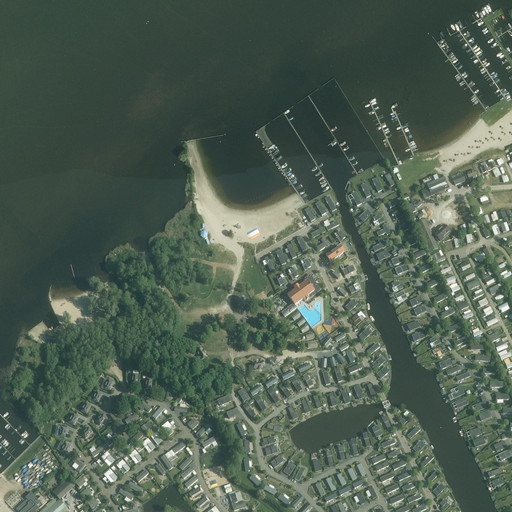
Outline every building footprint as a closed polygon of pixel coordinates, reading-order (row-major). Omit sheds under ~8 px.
[(474,170),(466,173),(469,179),(471,178),(472,179),(476,177),(476,176),(474,170)] [(456,172),(450,174),(453,182),(464,178),(462,172),(456,174),(456,172)] [(395,185),(390,175),(386,177),(391,187),(395,185)] [(426,190),(421,192),(425,199),(438,193),(439,195),(442,194),(441,192),(449,189),(443,177),(438,179),(437,175),(422,181),(426,190)] [(382,191),(376,179),(372,181),(374,184),(373,185),(374,187),(375,187),(378,193),(382,191)] [(371,196),(365,184),(360,186),(362,190),(363,192),(366,198),(371,196)] [(361,204),(355,193),(351,195),(353,198),(352,198),(353,201),(354,201),(357,207),(361,204)] [(336,210),(329,197),(325,200),(326,202),(326,203),(327,205),(328,204),(332,212),(336,210)] [(412,200),(415,205),(421,202),(418,197),(412,200)] [(402,202),(400,198),(388,204),(390,209),(395,206),(402,202)] [(326,214),(320,203),(316,205),(317,208),(318,210),(322,216),(326,214)] [(416,216),(425,211),(422,207),(414,211),(416,216)] [(315,220),(309,209),(305,211),(306,214),(307,216),(308,216),(311,222),(315,220)] [(404,209),(393,213),(396,219),(407,215),(404,209)] [(492,218),(497,216),(495,209),(489,211),(492,218)] [(367,210),(358,218),(363,223),(372,215),(367,210)] [(375,222),(373,223),(375,227),(384,222),(383,218),(380,220),(378,216),(373,219),(374,220),(374,221),(375,221),(375,222)] [(428,254),(430,253),(438,249),(425,220),(417,223),(414,224),(428,254)] [(327,221),(323,223),(328,232),(339,226),(337,222),(330,225),(327,221)] [(492,233),(498,231),(495,222),(490,224),(492,233)] [(412,227),(410,223),(399,229),(401,233),(412,227)] [(384,230),(376,233),(378,237),(386,234),(387,236),(391,234),(386,225),(382,226),(384,230)] [(444,226),(440,230),(434,235),(435,236),(440,242),(450,232),(444,226)] [(314,238),(325,233),(323,229),(317,232),(316,231),(314,233),(312,234),(314,238)] [(337,233),(334,235),(340,243),(342,241),(341,239),(344,237),(340,231),(339,232),(338,232),(338,233),(337,233)] [(307,250),(301,238),(297,240),(298,242),(298,243),(299,245),(303,252),(307,250)] [(318,248),(320,252),(326,248),(330,246),(324,238),(321,241),(324,244),(318,248)] [(418,238),(406,243),(408,247),(419,242),(418,238)] [(386,248),(382,239),(378,241),(380,245),(378,246),(376,247),(373,249),(375,253),(386,248)] [(297,258),(291,246),(287,247),(289,251),(288,251),(289,253),(290,253),(293,259),(297,258)] [(326,256),(323,258),(326,264),(330,262),(344,252),(340,247),(326,256)] [(494,257),(489,248),(483,251),(488,260),(494,257)] [(426,255),(424,250),(413,256),(415,260),(426,255)] [(286,264),(280,251),(276,253),(277,256),(278,259),(278,258),(282,266),(286,264)] [(389,257),(386,251),(377,255),(380,262),(389,257)] [(403,262),(401,256),(391,260),(392,263),(392,264),(393,264),(394,266),(403,262)] [(275,270),(269,258),(265,260),(266,263),(267,265),(270,271),(271,271),(275,270)] [(310,264),(308,259),(301,262),(304,271),(308,270),(306,265),(310,264)] [(431,264),(419,269),(421,274),(433,268),(431,264)] [(342,271),(345,277),(354,272),(353,270),(354,269),(353,268),(353,269),(352,266),(342,271)] [(397,274),(398,276),(407,272),(405,266),(395,270),(396,272),(396,273),(396,274),(397,274)] [(294,268),(288,271),(291,280),(299,276),(294,268)] [(284,286),(288,284),(283,274),(280,276),(281,279),(278,281),(280,286),(284,284),(284,286)] [(305,279),(306,280),(301,283),(303,286),(288,296),(295,306),(304,299),(305,302),(321,291),(310,274),(305,279)] [(440,283),(438,279),(427,285),(429,289),(440,283)] [(485,288),(487,291),(501,284),(499,281),(485,288)] [(399,286),(397,282),(391,285),(393,288),(392,289),(394,293),(396,291),(403,288),(401,284),(399,286)] [(349,288),(351,294),(361,290),(359,287),(360,287),(359,286),(358,284),(349,288)] [(398,302),(407,298),(405,295),(404,295),(403,292),(395,296),(398,302)] [(447,298),(445,294),(434,299),(436,303),(447,298)] [(484,296),(476,299),(478,304),(486,301),(484,296)] [(420,297),(409,302),(412,308),(423,303),(420,297)] [(242,301),(240,298),(236,300),(238,304),(237,305),(238,308),(240,307),(242,309),(247,306),(243,300),(242,301)] [(353,300),(345,308),(349,313),(358,305),(353,300)] [(295,306),(293,304),(286,310),(281,313),(284,317),(289,314),(296,308),(295,306)] [(481,308),(484,313),(491,310),(488,304),(481,308)] [(424,306),(413,311),(416,317),(427,312),(424,306)] [(455,313),(453,309),(442,314),(444,318),(455,313)] [(407,313),(409,313),(407,310),(401,313),(406,322),(410,320),(407,313)] [(300,316),(297,312),(291,317),(294,321),(300,316)] [(353,324),(355,327),(364,319),(361,316),(359,318),(356,316),(352,320),(354,322),(353,324)] [(430,318),(426,319),(428,322),(424,323),(426,327),(433,325),(430,318)] [(303,319),(296,324),(299,327),(305,322),(303,319)] [(417,321),(407,326),(410,332),(420,328),(417,321)] [(461,328),(459,324),(448,329),(450,333),(461,328)] [(309,328),(306,325),(300,330),(302,333),(309,328)] [(368,331),(367,329),(359,336),(363,341),(371,334),(369,332),(370,332),(369,331),(368,331)] [(422,332),(412,337),(414,343),(425,338),(422,332)] [(334,338),(336,342),(345,337),(343,333),(334,338)] [(332,340),(328,337),(323,344),(327,347),(332,340)] [(456,347),(468,341),(466,337),(459,340),(457,341),(454,343),(456,347)] [(435,338),(429,341),(431,344),(430,345),(431,349),(441,344),(439,340),(437,341),(435,338)] [(492,343),(494,348),(505,344),(504,341),(501,343),(500,340),(492,343)] [(347,343),(339,348),(341,352),(350,346),(347,343)] [(370,356),(379,348),(377,344),(374,346),(372,347),(372,348),(367,352),(370,356)] [(443,346),(432,352),(434,355),(437,354),(438,358),(444,354),(443,351),(445,350),(443,346)] [(508,350),(506,351),(504,347),(496,351),(499,358),(510,353),(508,350)] [(202,349),(196,353),(201,360),(207,357),(202,349)] [(346,353),(351,364),(355,362),(350,351),(346,353)] [(340,354),(336,357),(342,365),(345,362),(340,354)] [(372,365),(376,370),(385,363),(381,358),(372,365)] [(449,360),(438,364),(441,371),(452,366),(449,360)] [(306,366),(300,369),(301,372),(311,368),(309,364),(306,365),(306,366)] [(360,365),(348,370),(350,374),(362,369),(360,365)] [(390,372),(385,367),(376,374),(381,380),(390,372)] [(460,371),(459,367),(446,372),(448,376),(451,375),(454,374),(460,371)] [(290,372),(282,376),(284,380),(295,375),(293,370),(290,372)] [(470,377),(468,373),(457,377),(458,381),(461,380),(461,381),(463,380),(463,379),(470,377)] [(306,374),(303,376),(306,382),(309,387),(312,385),(310,380),(306,374)] [(273,379),(265,384),(268,388),(278,382),(275,377),(273,379)] [(295,378),(290,381),(298,393),(302,390),(297,382),(295,378)] [(109,392),(113,382),(108,380),(104,390),(109,392)] [(255,384),(250,386),(255,396),(261,393),(255,384)] [(283,384),(279,387),(288,398),(291,396),(285,388),(286,388),(283,384)] [(374,391),(371,384),(367,386),(370,393),(372,397),(376,396),(374,391)] [(459,392),(451,396),(453,400),(465,395),(461,386),(457,388),(459,392)] [(358,387),(354,388),(357,395),(356,395),(357,398),(358,397),(359,400),(363,398),(358,387)] [(244,389),(238,393),(244,402),(250,399),(244,389)] [(272,389),(268,392),(276,404),(279,401),(274,393),(272,389)] [(346,391),(341,392),(343,399),(344,402),(345,404),(350,403),(346,391)] [(97,404),(102,394),(96,392),(92,401),(97,404)] [(335,400),(332,393),(328,395),(331,402),(332,406),(337,405),(335,400)] [(228,396),(217,401),(220,407),(231,402),(228,396)] [(319,402),(317,396),(313,397),(316,404),(318,409),(322,407),(320,402),(319,402)] [(122,397),(114,404),(118,408),(126,401),(122,397)] [(259,397),(255,400),(262,412),(266,409),(261,401),(262,401),(259,397)] [(465,398),(454,403),(457,410),(468,405),(465,398)] [(142,400),(139,404),(149,413),(151,409),(142,400)] [(308,407),(305,401),(301,402),(304,409),(306,414),(310,412),(308,407)] [(475,406),(477,412),(488,408),(485,402),(475,406)] [(86,415),(91,406),(86,403),(81,412),(86,415)] [(248,404),(243,407),(252,418),(256,416),(250,408),(250,407),(248,404)] [(156,420),(165,410),(161,407),(152,417),(156,420)] [(294,413),(291,407),(288,409),(291,416),(293,420),(297,418),(295,413),(294,413)] [(175,408),(175,412),(183,413),(183,415),(186,416),(186,414),(187,414),(188,409),(175,408)] [(239,415),(236,409),(226,413),(229,419),(239,415)] [(489,411),(478,415),(481,422),(492,418),(489,411)] [(73,426),(78,417),(73,414),(68,423),(73,426)] [(100,426),(107,419),(103,414),(96,421),(100,426)] [(136,414),(124,421),(127,425),(138,418),(136,414)] [(400,422),(403,426),(413,417),(409,414),(400,422)] [(387,430),(391,429),(386,417),(382,419),(387,430)] [(188,425),(192,430),(198,425),(193,419),(188,425)] [(171,426),(168,422),(161,427),(169,436),(172,434),(168,428),(171,426)] [(153,423),(143,431),(146,435),(156,427),(153,423)] [(206,424),(196,435),(199,438),(210,428),(206,424)] [(241,424),(236,426),(241,437),(246,435),(241,424)] [(378,426),(372,429),(376,438),(382,435),(378,426)] [(65,439),(67,429),(61,427),(59,437),(65,439)] [(85,439),(93,432),(89,428),(81,435),(85,439)] [(407,436),(410,440),(420,431),(416,428),(407,436)] [(479,428),(469,432),(471,439),(482,435),(479,428)] [(159,435),(156,431),(150,436),(157,445),(160,443),(156,438),(159,435)] [(140,433),(131,441),(134,445),(143,436),(140,433)] [(116,435),(106,443),(109,447),(119,438),(116,435)] [(273,437),(263,440),(264,446),(275,444),(273,437)] [(214,438),(202,445),(204,448),(216,442),(214,438)] [(483,438),(473,442),(475,449),(486,444),(483,438)] [(152,451),(155,448),(148,439),(142,444),(145,448),(148,446),(152,451)] [(381,445),(383,449),(395,444),(393,440),(390,441),(387,442),(388,442),(381,445)] [(421,441),(412,449),(417,454),(426,446),(421,441)] [(507,447),(504,441),(494,446),(496,452),(507,447)] [(65,455),(71,446),(65,443),(60,452),(65,455)] [(182,443),(172,450),(175,454),(185,447),(182,443)] [(102,446),(91,454),(94,457),(105,450),(102,446)] [(127,446),(118,455),(122,458),(130,448),(127,446)] [(276,447),(265,449),(267,457),(278,454),(276,447)] [(172,450),(165,455),(168,459),(175,454),(172,450)] [(324,450),(317,455),(319,458),(326,453),(324,450)] [(399,450),(387,455),(389,459),(401,454),(399,450)] [(135,451),(129,456),(132,460),(135,457),(139,462),(142,460),(135,451)] [(511,457),(508,451),(498,455),(500,458),(499,458),(500,460),(501,461),(511,457)] [(107,454),(103,456),(112,465),(116,461),(107,454)] [(385,460),(383,455),(373,460),(375,464),(385,460)] [(165,456),(161,459),(169,471),(173,468),(165,456)] [(420,465),(424,468),(433,459),(430,456),(420,465)] [(284,462),(280,457),(271,463),(274,468),(284,462)] [(82,470),(85,466),(75,458),(72,462),(82,470)] [(189,459),(179,468),(182,471),(192,462),(189,459)] [(122,460),(118,464),(125,474),(130,470),(122,460)] [(320,460),(313,462),(315,473),(322,471),(320,460)] [(404,462),(393,467),(394,471),(406,465),(404,462)] [(290,463),(283,472),(289,476),(296,467),(290,463)] [(386,463),(375,468),(377,471),(388,466),(386,463)] [(159,464),(155,467),(162,476),(166,473),(159,464)] [(361,465),(356,467),(361,478),(366,476),(361,465)] [(191,468),(181,476),(184,479),(194,471),(191,468)] [(301,468),(295,480),(299,482),(302,475),(303,475),(304,473),(303,473),(305,470),(301,468)] [(494,476),(502,473),(501,469),(487,474),(489,479),(494,477),(494,476)] [(110,470),(106,474),(113,484),(118,479),(110,470)] [(146,470),(136,479),(139,483),(149,474),(146,470)] [(351,470),(347,472),(352,482),(356,480),(351,470)] [(427,480),(430,483),(440,474),(436,471),(427,480)] [(410,473),(398,478),(400,482),(412,477),(410,473)] [(394,478),(392,474),(381,479),(383,482),(394,478)] [(51,487),(57,481),(56,479),(57,478),(54,475),(46,483),(51,487)] [(253,475),(249,479),(258,487),(261,484),(253,475)] [(341,475),(336,477),(341,487),(346,485),(341,475)] [(81,477),(75,483),(79,488),(85,483),(81,477)] [(195,477),(185,486),(188,489),(198,480),(195,477)] [(330,478),(326,481),(332,492),(336,490),(330,478)] [(501,478),(491,483),(494,489),(504,484),(501,478)] [(68,479),(53,492),(61,501),(75,487),(68,479)] [(352,485),(354,489),(365,484),(363,480),(352,485)] [(130,482),(128,487),(140,494),(143,490),(130,482)] [(47,489),(41,483),(36,488),(42,493),(47,489)] [(402,489),(404,493),(415,488),(413,484),(411,485),(410,484),(408,485),(408,486),(402,489)] [(399,489),(397,485),(386,490),(388,494),(399,489)] [(442,486),(440,485),(433,492),(437,497),(445,489),(443,487),(442,486)] [(266,486),(263,490),(274,496),(276,492),(266,486)] [(320,486),(315,488),(320,498),(325,496),(320,486)] [(338,492),(340,496),(351,491),(349,487),(338,492)] [(372,487),(367,489),(372,500),(377,498),(372,487)] [(200,488),(189,494),(191,498),(202,492),(200,488)] [(92,494),(87,489),(81,494),(86,499),(92,494)] [(122,489),(119,493),(131,501),(134,497),(122,489)] [(238,502),(234,492),(228,494),(232,504),(238,502)] [(41,496),(38,499),(32,493),(26,498),(28,500),(17,510),(18,511),(36,511),(47,502),(41,496)] [(325,499),(327,503),(337,498),(335,494),(325,499)] [(360,494),(356,496),(361,506),(365,504),(360,494)] [(281,495),(278,498),(287,506),(290,503),(281,495)] [(407,500),(409,504),(420,499),(419,495),(416,496),(416,495),(413,497),(407,500)] [(304,499),(300,496),(292,506),(295,509),(304,499)] [(206,497),(196,506),(200,510),(209,501),(206,497)] [(92,510),(98,505),(94,499),(87,504),(92,510)] [(64,511),(68,509),(60,500),(57,503),(54,500),(46,507),(49,510),(46,511),(64,511)] [(447,503),(444,500),(439,504),(442,507),(440,509),(443,511),(452,503),(449,501),(447,503)] [(235,503),(232,505),(234,511),(246,508),(244,503),(236,506),(235,503)]
